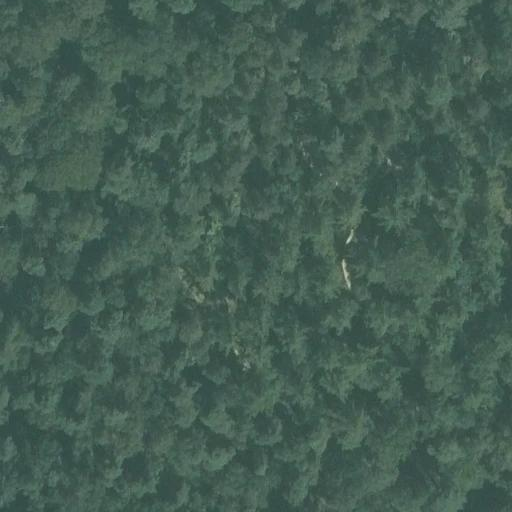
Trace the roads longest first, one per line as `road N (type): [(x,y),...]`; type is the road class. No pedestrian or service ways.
road 1 (track): [(349,511),(204,285),(109,165),(42,0)]
road 2 (track): [(316,0),(339,68),(392,162),(430,254),(468,307)]
